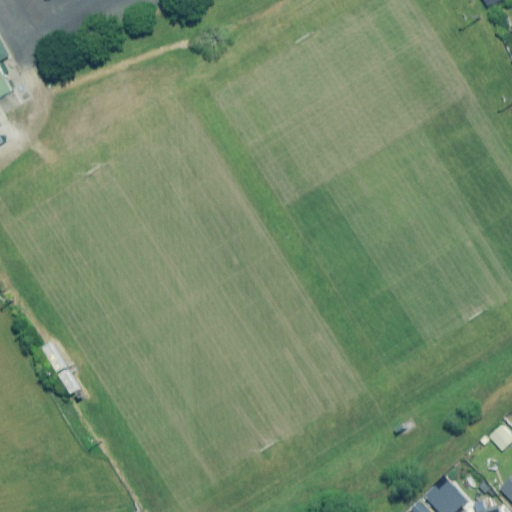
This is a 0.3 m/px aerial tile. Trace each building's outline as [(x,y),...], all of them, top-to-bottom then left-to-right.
[(506,0),(483,0),(487,9),(506,0)] [(0,100),(14,93),(0,68),(0,61),(8,57),(0,42),(0,100)] [(511,444),(511,435),(503,426),(490,439),(503,453),(511,444)] [(461,511),(475,500),(456,479),(434,499),(446,511),(461,511)] [(511,480),(502,490),(511,501),(511,480)]
